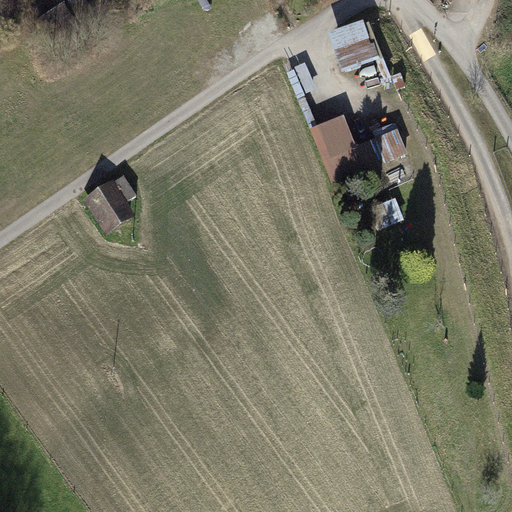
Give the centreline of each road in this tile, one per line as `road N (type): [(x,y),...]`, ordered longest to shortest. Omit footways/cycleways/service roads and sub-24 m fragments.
road 1 (unclassified): [(0,237),(254,60),(360,0)]
road 2 (residential): [(405,0),(457,43),(511,139)]
